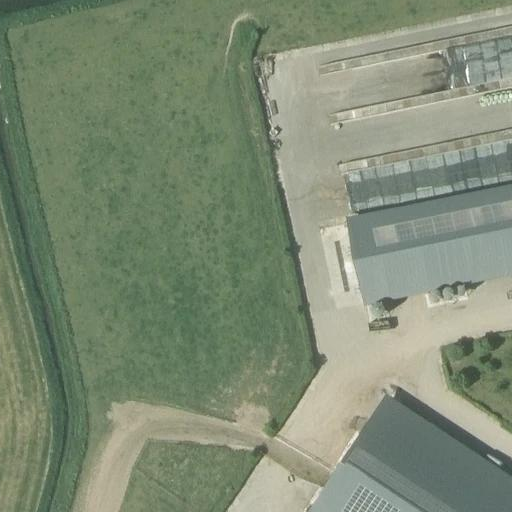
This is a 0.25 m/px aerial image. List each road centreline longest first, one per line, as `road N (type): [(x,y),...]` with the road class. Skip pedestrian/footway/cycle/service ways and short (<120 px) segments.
road 1 (unknown): [(371,350),(284,445),(254,511)]
road 2 (unknown): [(371,350),(421,326),(511,307)]
road 3 (unknown): [(511,453),(410,388)]
